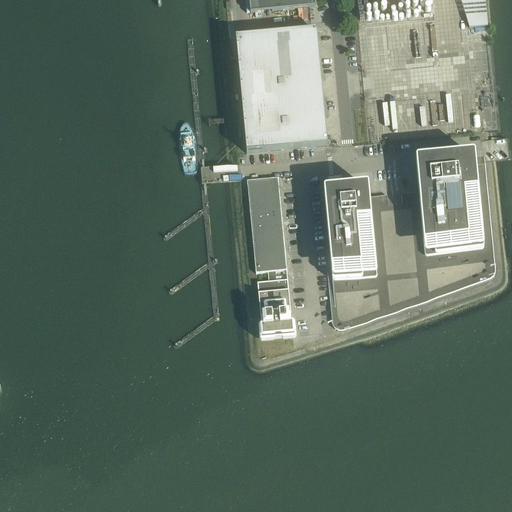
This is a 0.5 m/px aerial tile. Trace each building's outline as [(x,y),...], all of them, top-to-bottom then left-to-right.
[(249,0),(251,14),(315,8),(314,0),(249,0)] [(324,107),(324,100),(323,100),(317,32),(236,40),(247,155),(328,148),(324,107)] [(388,207),(387,198),(387,197),(387,198),(369,199),(368,190),(368,189),(367,189),(366,189),(349,191),(348,190),(348,189),(347,189),(346,188),(345,189),(344,189),(344,190),(344,191),(326,193),(325,193),(325,194),(324,194),(324,195),(326,208),(331,258),(333,281),(335,308),(331,308),(333,325),(333,326),(333,328),(334,329),(335,330),(337,331),(338,332),(339,332),(341,333),(343,333),(344,332),(489,282),(491,281),(492,280),(493,279),(494,277),(495,276),(495,274),(495,273),(484,158),(475,159),(475,158),(474,158),(474,157),(473,157),(472,157),(418,162),(417,162),(417,163),(416,163),(416,164),(416,165),(417,169),(416,169),(416,170),(415,170),(415,171),(415,172),(415,173),(415,174),(416,174),(417,174),(419,195),(402,196),(401,196),(402,206),(388,207)] [(268,274),(268,279),(276,278),(275,274),(288,273),(288,272),(287,272),(278,181),(279,181),(279,180),(247,183),(247,184),(248,184),(256,275),(256,276),(268,274)] [(269,284),(258,285),(262,328),(260,328),(259,329),(260,342),(261,343),(274,342),(275,341),(282,340),(283,341),(295,340),(296,339),(295,325),(294,324),(292,325),(288,282),(276,283),(276,278),(268,279),(269,284)]
